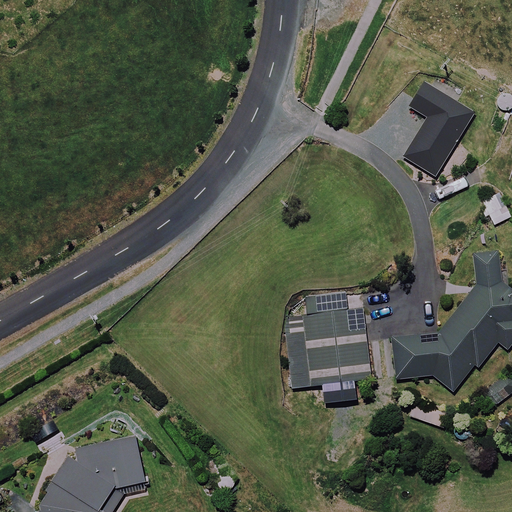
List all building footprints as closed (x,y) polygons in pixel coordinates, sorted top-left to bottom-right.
[(473,113),(422,83),(408,107),(426,117),(401,159),(434,179),(473,113)] [(482,165),(454,182),(459,191),(463,188),(471,201),(495,187),(482,165)] [(495,227),(511,218),(511,216),(507,206),(503,208),(496,195),(483,202),(487,210),(482,213),(486,221),(491,219),(495,227)] [(441,337),(393,340),(395,380),(433,378),(456,396),(495,345),(506,353),(511,345),(511,289),(501,282),(496,251),(472,255),(468,275),(475,279),(441,337)] [(347,293),(305,296),(306,319),(290,319),(294,385),(369,381),(365,308),(348,309),(347,293)] [(31,506),(32,511),(111,511),(111,509),(122,496),(148,490),(133,435),(73,450),(31,506)]
